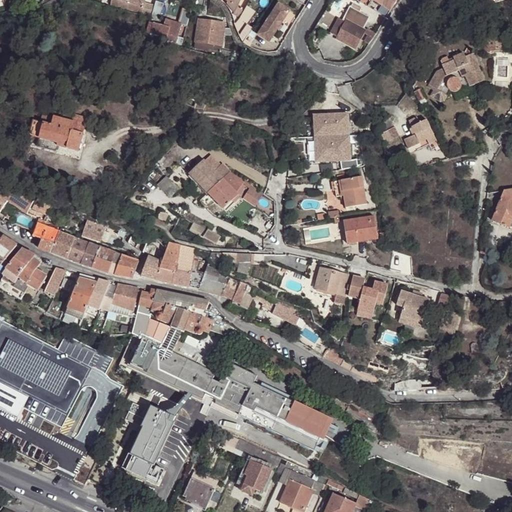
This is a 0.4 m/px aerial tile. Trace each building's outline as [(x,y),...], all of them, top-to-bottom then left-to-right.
[(118,0),(116,7),(140,14),(144,0),(118,0)] [(194,0),(191,10),(202,11),(204,0),(194,0)] [(387,18),(398,0),(363,0),(361,4),(387,18)] [(156,1),(151,17),(159,20),(164,3),(156,1)] [(234,11),(238,14),(242,8),(236,5),(230,1),(228,5),(235,8),(234,11)] [(280,3),(259,34),(270,41),(291,11),(280,3)] [(338,36),(337,38),(355,47),(364,31),(361,29),(368,17),(350,7),(342,21),(345,23),(338,36)] [(180,23),(187,25),(191,11),(184,8),(180,23)] [(334,18),(324,12),(316,24),(327,31),(334,18)] [(342,21),(337,18),(329,31),(338,36),(345,23),(342,21)] [(221,46),(223,36),(224,28),(224,24),(198,20),(195,41),(196,42),(221,46)] [(177,30),(164,26),(153,23),(150,34),(171,40),(175,41),(176,36),(177,30)] [(373,38),(377,33),(369,27),(365,32),(368,34),(363,40),(368,43),(373,38)] [(175,41),(171,40),(170,43),(179,45),(182,38),(176,36),(175,41)] [(505,49),(506,41),(496,41),(495,48),(505,49)] [(221,46),(196,42),(195,47),(229,56),(231,52),(220,49),(221,46)] [(446,95),(449,91),(448,88),(447,84),(449,81),(451,79),(455,78),(458,80),(461,83),(461,86),(468,84),(469,87),(485,81),(473,54),(465,57),(464,53),(454,57),(454,60),(442,65),(443,68),(436,71),(428,85),(446,95)] [(237,63),(242,56),(233,54),(231,62),(237,63)] [(448,88),(449,91),(450,91),(453,93),(457,92),(460,90),(461,86),(461,83),(458,80),(455,78),(451,79),(449,81),(447,84),(448,88)] [(418,88),(412,92),(420,104),(425,101),(418,88)] [(186,104),(189,99),(189,98),(170,89),(168,92),(167,96),(186,105),(186,104)] [(347,115),(313,117),(313,127),(314,131),(316,163),(340,161),(341,170),(357,167),(356,159),(350,161),(347,115)] [(87,120),(75,116),(72,123),(55,117),(53,126),(34,120),(30,134),(39,137),(36,146),(56,152),(58,143),(67,146),(66,149),(77,152),(87,120)] [(411,127),(419,123),(416,117),(408,120),(411,127)] [(387,118),(378,131),(384,143),(398,135),(393,127),(392,127),(387,118)] [(426,120),(419,123),(411,127),(413,133),(402,138),(407,148),(418,143),(418,142),(426,139),(433,135),(426,120)] [(199,144),(193,149),(205,161),(211,157),(199,144)] [(180,162),(184,166),(190,172),(185,177),(193,185),(197,180),(224,209),(239,196),(237,194),(241,186),(243,182),(229,173),(213,155),(211,157),(205,161),(193,149),(180,162)] [(178,190),(166,176),(157,184),(170,198),(178,190)] [(358,177),(339,181),(341,195),(344,207),(363,204),(358,177)] [(341,195),(339,181),(331,182),(333,196),(341,195)] [(243,182),(241,186),(246,189),(240,200),(252,208),(260,194),(243,182)] [(0,211),(8,200),(27,212),(35,198),(29,194),(27,198),(6,184),(1,191),(0,191),(0,211)] [(511,188),(505,190),(499,198),(511,203),(511,188)] [(511,203),(499,198),(491,220),(508,227),(511,216),(511,203)] [(37,207),(42,210),(45,203),(39,200),(37,207)] [(66,214),(85,220),(87,215),(69,208),(66,214)] [(326,212),(327,219),(337,217),(335,210),(326,212)] [(90,238),(99,241),(106,223),(87,215),(85,220),(80,234),(90,238)] [(37,223),(38,220),(34,218),(30,230),(33,232),(37,223)] [(357,241),(374,237),(371,220),(341,224),(344,245),(357,243),(357,241)] [(52,253),(60,232),(37,223),(33,232),(32,235),(32,236),(41,240),(38,248),(52,253)] [(190,233),(217,245),(221,238),(194,224),(190,233)] [(113,234),(120,237),(122,230),(116,227),(113,234)] [(52,253),(66,259),(74,238),(60,232),(52,253)] [(0,240),(0,266),(17,246),(3,236),(0,240)] [(127,243),(143,254),(143,253),(145,246),(147,241),(130,237),(127,243)] [(66,259),(81,264),(88,243),(74,238),(66,259)] [(166,254),(169,245),(159,240),(153,247),(166,254)] [(81,264),(92,268),(99,247),(88,243),(81,264)] [(166,269),(176,272),(182,247),(170,243),(169,245),(166,254),(162,263),(162,266),(167,267),(166,269)] [(92,268),(107,274),(111,263),(103,260),(107,250),(99,247),(92,268)] [(173,285),(197,290),(200,273),(197,272),(193,271),(197,251),(182,247),(176,272),(173,285)] [(35,255),(22,248),(6,268),(27,283),(39,291),(47,277),(37,270),(40,265),(33,259),(35,256),(35,255)] [(114,275),(120,255),(107,250),(103,260),(111,263),(107,274),(114,275)] [(251,265),(252,254),(221,254),(221,261),(228,261),(229,262),(234,263),(234,266),(251,265)] [(138,262),(120,255),(114,275),(133,279),(138,262)] [(142,275),(157,281),(162,266),(162,263),(147,256),(142,275)] [(157,281),(173,285),(176,272),(166,269),(167,267),(162,266),(157,281)] [(66,270),(56,267),(51,280),(60,283),(66,270)] [(222,296),(231,278),(223,273),(207,267),(198,291),(217,295),(222,296)] [(27,283),(6,268),(0,278),(0,286),(20,297),(27,283)] [(317,288),(346,296),(349,277),(322,269),(317,288)] [(97,279),(79,274),(80,278),(96,284),(97,279)] [(364,279),(353,276),(351,286),(348,296),(361,299),(358,310),(373,313),(375,302),(383,304),(387,284),(374,281),(373,287),(372,289),(362,287),(363,284),(364,279)] [(96,284),(80,278),(68,307),(84,314),(96,284)] [(232,300),(240,284),(231,278),(222,296),(232,300)] [(240,304),(248,286),(241,282),(240,284),(232,300),(240,304)] [(110,284),(99,309),(109,312),(112,301),(116,287),(110,284)] [(117,284),(116,287),(112,301),(134,307),(138,291),(139,289),(117,284)] [(240,304),(249,307),(253,298),(256,290),(248,286),(240,304)] [(141,292),(137,312),(148,315),(149,315),(150,313),(157,315),(157,318),(159,319),(161,319),(160,321),(166,323),(172,325),(171,327),(179,330),(184,332),(185,330),(196,334),(197,332),(197,333),(199,334),(201,334),(202,332),(208,334),(209,330),(225,336),(230,325),(224,321),(225,318),(218,313),(208,303),(204,300),(198,299),(188,298),(170,293),(151,289),(150,294),(141,292)] [(256,290),(253,298),(263,303),(262,305),(272,310),(278,299),(259,291),(256,290)] [(400,316),(421,322),(429,301),(400,292),(395,306),(402,308),(400,316)] [(443,309),(447,297),(438,294),(433,308),(443,311),(443,309)] [(279,300),(278,299),(272,310),(271,313),(296,324),(300,316),(293,313),(296,306),(279,300)] [(112,301),(109,312),(124,315),(126,308),(133,310),(134,307),(112,301)] [(68,307),(66,314),(77,319),(82,321),(84,314),(68,307)] [(126,308),(124,315),(132,317),(133,310),(126,308)] [(443,311),(437,331),(452,336),(459,313),(443,309),(443,311)] [(373,313),(358,310),(357,316),(372,319),(373,313)] [(137,312),(132,334),(142,338),(168,351),(179,330),(171,327),(172,325),(166,323),(158,339),(144,332),(148,315),(137,312)] [(66,314),(62,321),(74,326),(77,319),(66,314)] [(336,326),(344,329),(344,322),(330,314),(327,319),(336,326)] [(420,328),(421,322),(400,316),(398,322),(420,328)] [(0,319),(0,407),(19,418),(24,408),(61,427),(81,390),(86,387),(91,386),(96,390),(97,394),(96,399),(80,434),(75,439),(85,444),(92,449),(123,386),(109,378),(106,374),(0,319)] [(220,378),(217,379),(215,381),(211,379),(214,372),(210,371),(200,366),(168,351),(142,338),(139,345),(136,353),(131,351),(126,349),(120,363),(132,369),(186,394),(192,397),(201,402),(205,394),(210,397),(206,404),(232,417),(234,413),(310,448),(323,420),(240,381),(241,377),(226,370),(222,378),(220,378)] [(314,352),(323,357),(327,349),(317,345),(314,352)] [(339,366),(343,359),(342,355),(328,348),(327,349),(323,357),(339,366)] [(339,366),(379,385),(383,378),(374,374),(343,359),(339,366)] [(132,369),(120,363),(117,372),(129,377),(132,369)] [(240,381),(323,420),(325,416),(250,381),(253,374),(229,363),(226,370),(241,377),(240,381)] [(394,383),(394,390),(421,389),(420,379),(404,379),(394,383)] [(331,397),(319,390),(313,399),(326,406),(331,397)] [(366,398),(358,392),(350,403),(359,409),(366,398)] [(192,397),(186,394),(175,408),(166,412),(151,406),(141,427),(144,427),(125,470),(160,486),(166,471),(156,466),(177,419),(177,414),(192,397)] [(350,403),(348,402),(343,409),(374,428),(375,427),(379,421),(359,409),(350,403)] [(231,449),(241,454),(246,443),(236,439),(231,449)] [(241,454),(238,459),(248,463),(250,460),(256,447),(246,443),(241,454)] [(276,456),(256,447),(250,460),(271,469),(274,460),(276,456)] [(250,460),(248,463),(244,475),(247,476),(242,489),(250,492),(251,488),(261,492),(271,469),(250,460)] [(284,468),(277,482),(284,485),(287,479),(289,480),(292,482),(296,473),(284,468)] [(314,481),(296,473),(292,482),(310,489),(314,481)] [(247,476),(244,475),(238,487),(242,489),(247,476)] [(189,479),(181,496),(205,507),(213,490),(189,479)] [(337,483),(328,479),(325,485),(334,489),(337,483)] [(292,482),(289,480),(279,503),(298,511),(302,511),(312,490),(310,489),(292,482)] [(310,489),(312,490),(313,490),(311,493),(319,497),(324,486),(314,481),(310,489)] [(250,492),(242,489),(240,491),(258,498),(261,492),(251,488),(250,492)] [(333,494),(324,511),(355,511),(358,505),(333,494)]
